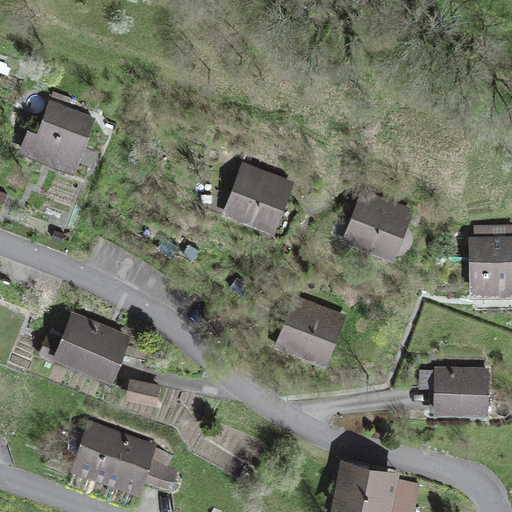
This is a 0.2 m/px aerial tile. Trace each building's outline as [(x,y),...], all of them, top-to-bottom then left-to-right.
[(50,103),(31,153),(73,169),(92,119),(50,103)] [(284,186),(246,171),(231,209),(269,224),(284,186)] [(389,251),(403,213),(365,198),(351,236),(389,251)] [(129,218),(115,210),(100,236),(114,244),(129,218)] [(127,251),(142,225),(129,218),(114,244),(127,251)] [(139,259),(155,233),(142,225),(127,251),(139,259)] [(168,241),(155,233),(139,259),(152,266),(168,241)] [(511,238),(474,239),(475,291),(511,290),(511,238)] [(165,274),(181,248),(168,241),(152,266),(165,274)] [(181,248),(165,274),(178,282),(193,256),(181,248)] [(193,256),(178,282),(191,289),(206,263),(193,256)] [(206,263),(191,289),(210,300),(226,275),(206,263)] [(336,318),(298,304),(283,342),(321,356),(336,318)] [(109,376),(125,337),(74,315),(63,342),(48,336),(41,354),(56,360),(58,354),(109,376)] [(487,370),(436,369),(435,408),(487,409),(487,370)] [(153,399),(157,385),(133,379),(130,394),(153,399)] [(171,479),(174,472),(145,461),(151,445),(90,423),(76,464),(136,486),(140,475),(174,488),(177,481),(171,479)] [(380,511),(388,474),(349,466),(339,511),(343,511),(380,511)]
